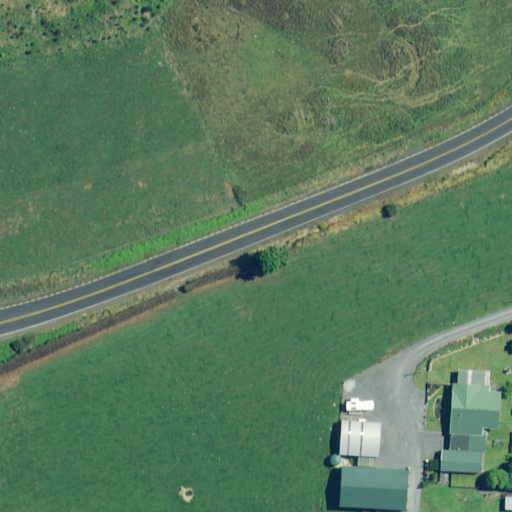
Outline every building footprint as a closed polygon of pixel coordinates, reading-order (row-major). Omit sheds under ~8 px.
[(453,384),(451,435),(496,437),(498,387),(453,384)] [(377,419),(332,415),(329,450),(374,453),(377,419)] [(482,455),(439,451),(437,470),(480,474),(482,455)] [(431,483),(430,458),(421,458),(421,483),(431,483)] [(418,460),(383,459),(383,483),(417,484),(418,460)]
